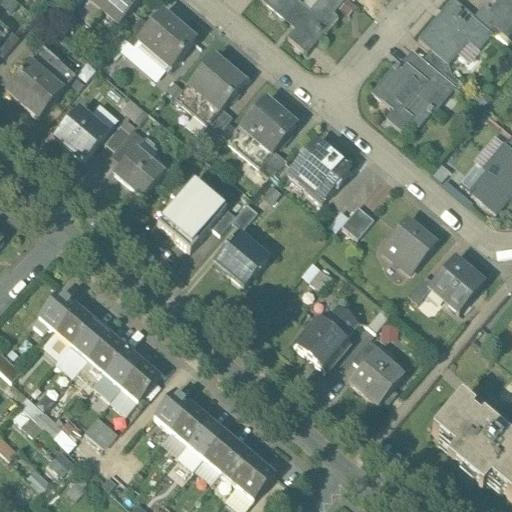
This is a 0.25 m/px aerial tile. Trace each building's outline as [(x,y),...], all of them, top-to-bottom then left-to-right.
[(102,14),(86,0),(70,0),(64,7),(91,30),(98,22),(96,21),(102,14)] [(142,1),(141,0),(86,0),(102,14),(118,28),(142,1)] [(347,0),(322,0),(310,14),(293,0),(256,0),(295,32),(295,31),(315,48),(339,20),(334,16),(347,0)] [(511,0),(488,0),(489,2),(498,10),(491,18),(501,26),(495,33),(501,38),(509,44),(511,40),(511,0)] [(473,22),(452,4),(418,43),(431,54),(448,69),(468,45),(478,55),(492,38),(473,22)] [(491,18),(482,11),(473,22),(492,38),(497,43),(501,38),(495,33),(501,26),(491,18)] [(194,46),(161,17),(150,29),(137,44),(137,45),(170,73),(194,46)] [(141,22),(123,43),(132,51),(137,45),(137,44),(150,29),(141,22)] [(0,45),(10,34),(0,26),(0,45)] [(315,48),(295,31),(295,32),(288,40),(308,56),(315,48)] [(19,42),(10,34),(0,45),(0,56),(4,60),(19,42)] [(43,52),(6,94),(38,122),(74,79),(43,52)] [(448,69),(431,54),(421,65),(432,74),(439,80),(448,69)] [(421,65),(415,59),(407,69),(424,84),(432,74),(421,65)] [(212,60),(176,103),(207,130),(243,87),(212,60)] [(424,84),(407,69),(402,75),(396,70),(373,98),(394,116),(387,124),(401,136),(411,124),(418,130),(427,120),(428,121),(434,114),(429,109),(448,87),(439,80),(432,74),(424,84)] [(264,104),(227,147),(258,174),(274,155),(295,131),(264,104)] [(106,138),(77,113),(53,140),(82,165),(106,138)] [(147,117),(132,135),(143,145),(159,127),(147,117)] [(119,129),(103,147),(114,157),(129,138),(119,129)] [(129,138),(114,157),(123,164),(134,152),(135,154),(143,145),(132,135),(129,138)] [(511,141),(510,140),(503,148),(511,155),(511,141)] [(286,179),(324,211),(354,176),(316,144),(286,179)] [(511,155),(503,148),(482,173),(485,176),(468,195),(495,218),(511,198),(511,155)] [(135,154),(134,152),(123,164),(110,179),(112,180),(115,177),(138,198),(136,201),(140,204),(163,177),(135,154)] [(274,155),(258,174),(268,183),(284,163),(274,155)] [(193,186),(157,229),(173,243),(209,200),(193,186)] [(209,200),(173,243),(190,257),(225,214),(209,200)] [(246,209),(231,227),(241,235),(256,217),(246,209)] [(357,211),(341,230),(357,244),(373,225),(357,211)] [(434,250),(406,226),(382,254),(410,278),(434,250)] [(237,240),(230,248),(229,248),(225,251),(227,252),(214,267),(243,292),(266,265),(237,240)] [(433,288),(429,293),(430,294),(458,318),(481,290),(452,266),(433,288)] [(333,285),(320,275),(310,288),(323,298),(333,285)] [(424,280),(407,301),(417,309),(430,294),(429,293),(433,288),(424,280)] [(60,298),(38,323),(54,338),(55,338),(76,312),(60,298)] [(76,312),(55,338),(70,351),(71,352),(93,326),(76,312)] [(337,312),(323,328),(317,324),(294,351),(325,377),(348,350),(343,345),(357,329),(337,312)] [(110,340),(93,326),(71,352),(88,366),(110,340)] [(55,338),(54,338),(44,349),(60,363),(70,351),(55,338)] [(110,340),(88,366),(93,370),(104,380),(126,354),(110,340)] [(369,345),(352,365),(362,373),(373,359),(374,360),(379,354),(369,345)] [(143,369),(126,354),(104,380),(116,390),(121,394),(143,369)] [(362,373),(350,386),(380,411),(403,384),(374,360),(373,359),(362,373)] [(15,376),(1,363),(0,364),(0,376),(8,384),(15,376)] [(88,366),(79,376),(84,380),(93,370),(88,366)] [(143,369),(121,394),(121,395),(137,409),(159,383),(143,369)] [(24,385),(16,377),(9,385),(16,393),(24,385)] [(121,394),(116,390),(110,397),(115,401),(121,395),(121,394)] [(175,396),(153,422),(169,436),(170,436),(192,411),(175,396)] [(42,418),(24,401),(17,409),(35,427),(42,418)] [(511,501),(511,445),(461,402),(432,436),(454,454),(446,463),(482,494),(490,485),(511,503),(511,501)] [(192,411),(170,436),(174,440),(186,450),(208,425),(192,411)] [(59,433),(44,418),(36,427),(52,441),(59,433)] [(113,437),(98,424),(85,438),(100,452),(113,437)] [(81,439),(67,425),(60,432),(74,447),(81,439)] [(225,439),(208,425),(186,450),(203,464),(225,439)] [(169,436),(162,444),(167,448),(174,440),(170,436),(169,436)] [(225,439),(203,464),(219,478),(241,453),(225,439)] [(16,457),(0,442),(0,457),(8,465),(16,457)] [(258,467),(241,453),(219,478),(236,492),(258,467)] [(275,481),(258,467),(236,492),(253,507),(275,481)] [(132,480),(118,468),(110,478),(124,490),(132,480)] [(79,482),(66,496),(75,504),(88,490),(79,482)] [(45,485),(36,494),(44,501),(53,492),(45,485)] [(130,511),(136,507),(121,493),(113,501),(124,511),(130,511)] [(183,503),(177,497),(173,502),(179,508),(183,503)] [(169,502),(161,511),(179,511),(180,511),(169,502)]
